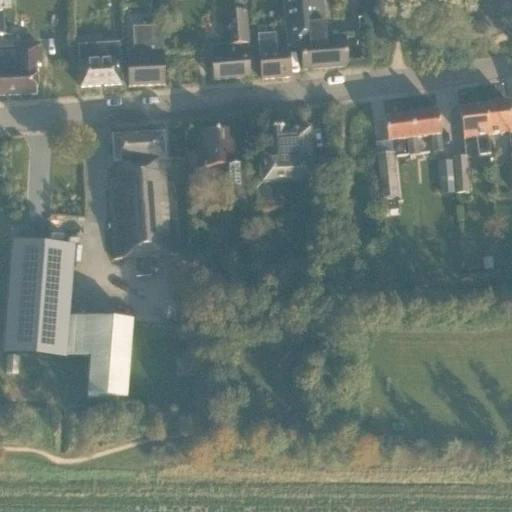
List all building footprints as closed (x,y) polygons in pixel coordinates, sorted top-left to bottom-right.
[(304,71),(347,67),(344,37),(326,38),(323,0),(284,0),(284,3),(288,48),(302,47),(304,71)] [(248,45),(249,45),(248,29),(247,13),(224,15),(226,46),(211,47),(214,82),(251,79),(248,45)] [(128,88),(165,86),(162,28),(133,29),(134,52),(127,52),(128,88)] [(288,51),(277,52),(275,35),(258,36),(259,53),(262,81),(290,78),(288,51)] [(81,88),(121,86),(120,62),(119,62),(118,47),(118,44),(79,46),(79,49),(80,64),(81,88)] [(40,46),(15,47),(0,47),(0,72),(3,73),(4,97),(37,96),(37,67),(41,67),(40,46)] [(511,128),(508,103),(484,107),(488,137),(511,133),(511,128)] [(488,137),(484,107),(460,110),(464,140),(476,138),(479,157),(490,156),(488,137)] [(415,140),(416,139),(432,137),(434,154),(443,153),(440,136),(441,136),(438,113),(412,116),(415,140)] [(419,156),(416,139),(415,140),(412,116),(385,120),(388,143),(408,141),(410,157),(419,156)] [(288,131),(282,125),(272,126),(267,132),(268,155),(261,155),(263,185),(256,185),(258,210),(281,209),(280,184),(313,182),(310,131),(288,132),(288,131)] [(228,168),(230,207),(234,207),(234,209),(246,208),(243,166),(235,167),(233,131),(202,133),(204,169),(228,168)] [(164,161),(165,161),(163,136),(113,139),(115,164),(117,189),(110,189),(114,261),(135,260),(136,279),(151,278),(150,259),(178,257),(172,186),(166,186),(164,161)] [(380,201),(398,199),(394,155),(376,156),(380,201)] [(453,159),(455,195),(469,195),(467,158),(453,159)] [(452,162),(439,163),(441,196),(455,195),(452,162)] [(14,245),(5,354),(65,359),(74,250),(14,245)] [(133,324),(93,321),(87,399),(127,402),(133,324)]
